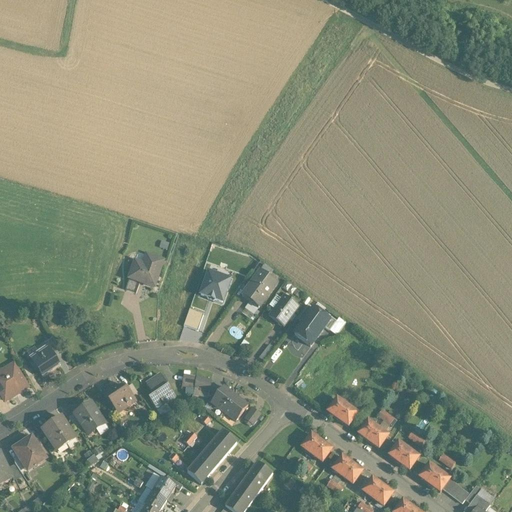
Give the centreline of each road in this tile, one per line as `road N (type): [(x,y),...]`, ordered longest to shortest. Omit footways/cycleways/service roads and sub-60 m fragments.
road 1 (residential): [(291,404),(215,361),(138,354),(85,373),(0,428)]
road 2 (track): [(511,91),(327,0)]
road 3 (residential): [(445,511),(291,404)]
road 4 (residential): [(195,511),(291,404)]
